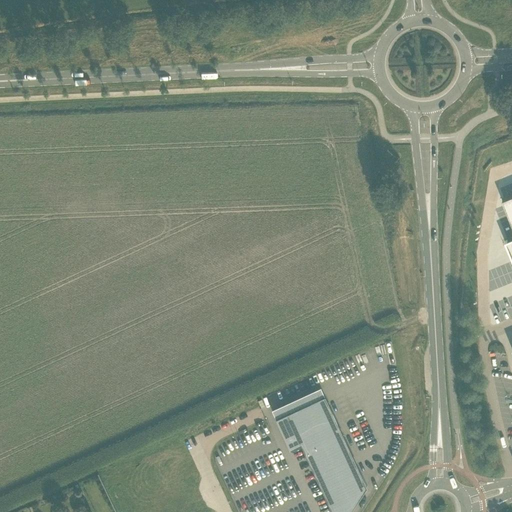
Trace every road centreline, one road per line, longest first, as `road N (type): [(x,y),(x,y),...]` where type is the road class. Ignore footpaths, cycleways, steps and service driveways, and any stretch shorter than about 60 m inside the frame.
road 1 (secondary): [(246,69),(0,80)]
road 2 (tertiary): [(439,426),(428,232)]
road 3 (secondary): [(246,69),(381,78)]
road 4 (secondary): [(380,52),(246,69)]
road 5 (tertiary): [(428,232),(434,106)]
road 6 (tertiary): [(413,107),(428,232)]
